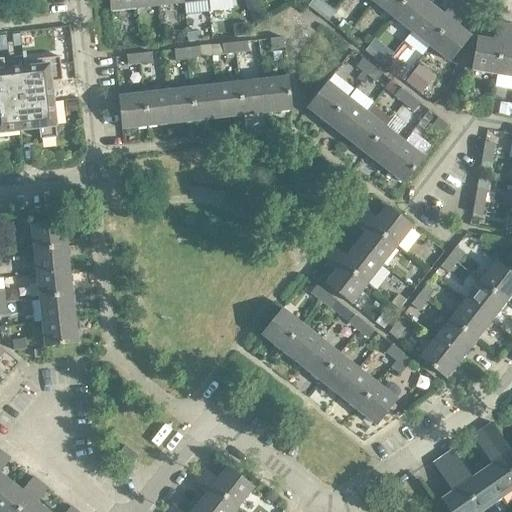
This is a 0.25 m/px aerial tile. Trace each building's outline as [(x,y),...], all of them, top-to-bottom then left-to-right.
[(109,0),(111,12),(136,9),(135,0),(109,0)] [(135,0),(136,9),(160,6),(159,0),(135,0)] [(267,19),(255,0),(242,0),(247,11),(255,26),(267,19)] [(374,0),(373,2),(393,17),(405,0),(374,0)] [(405,0),(393,17),(411,31),(432,5),(425,0),(405,0)] [(443,14),(432,5),(411,31),(431,47),(462,6),(454,0),(443,14)] [(459,27),(470,13),(462,6),(431,47),(450,62),(470,35),(459,27)] [(473,70),(496,74),(505,24),(496,23),(493,40),(478,37),(473,70)] [(511,43),(511,38),(511,25),(505,24),(496,74),(511,77),(511,43)] [(269,39),(270,49),(283,48),(282,37),(269,39)] [(234,43),(235,54),(248,52),(246,41),(234,43)] [(235,54),(234,43),(221,45),(222,55),(224,55),(235,54)] [(199,47),(186,48),(187,59),(200,58),(199,47)] [(187,59),(186,48),(174,50),(174,60),(187,59)] [(388,50),(379,62),(383,66),(393,54),(388,50)] [(152,53),(139,54),(140,64),(153,63),(152,53)] [(140,64),(139,54),(127,56),(128,66),(140,64)] [(37,67),(19,69),(22,99),(53,96),(51,82),(63,81),(60,57),(36,60),(37,67)] [(365,75),(372,66),(361,58),(355,67),(361,71),(365,75)] [(0,101),(22,99),(19,69),(5,71),(4,59),(0,59),(0,101)] [(372,66),(365,75),(375,83),(382,74),(372,66)] [(420,94),(429,82),(413,70),(404,82),(420,94)] [(361,71),(355,78),(359,82),(365,75),(361,71)] [(291,111),(287,78),(263,80),(266,113),(291,111)] [(242,116),(266,113),(263,80),(239,83),(242,116)] [(239,83),(215,86),(219,119),(242,116),(239,83)] [(308,110),(327,125),(348,98),(329,83),(308,110)] [(219,119),(215,86),(191,89),(195,122),(219,119)] [(410,96),(399,88),(393,96),(403,104),(410,96)] [(171,125),(195,122),(191,89),(167,92),(171,125)] [(147,127),(171,125),(167,92),(143,94),(147,127)] [(147,127),(143,94),(119,97),(122,130),(147,127)] [(53,96),(22,99),(26,130),(39,128),(41,140),(58,138),(53,96)] [(420,104),(410,96),(403,104),(413,112),(420,104)] [(346,139),(367,113),(348,98),(327,125),(346,139)] [(22,99),(0,101),(0,132),(26,130),(22,99)] [(65,113),(76,111),(75,102),(64,103),(65,113)] [(511,114),(511,104),(500,102),(498,115),(511,117),(511,114)] [(386,127),(367,113),(346,139),(365,154),(386,127)] [(437,117),(431,126),(441,134),(448,126),(437,117)] [(365,154),(383,169),(404,142),(386,127),(365,154)] [(415,169),(424,157),(404,142),(383,169),(403,184),(415,169)] [(485,143),(483,156),(492,157),(494,145),(485,143)] [(492,157),(483,156),(480,168),(490,170),(492,157)] [(486,192),(476,190),(474,202),(484,204),(486,192)] [(474,202),(472,215),(482,216),(484,204),(474,202)] [(362,206),(356,214),(397,246),(412,228),(386,207),(378,218),(362,206)] [(397,246),(356,214),(349,222),(365,234),(356,245),(382,266),(397,246)] [(469,226),(470,227),(477,228),(479,220),(472,218),(470,218),(469,226)] [(67,247),(64,222),(31,226),(34,251),(67,247)] [(0,253),(8,253),(7,241),(0,241),(0,253)] [(367,284),(382,266),(356,245),(347,256),(332,244),(326,252),(367,284)] [(34,251),(37,275),(70,271),(67,247),(34,251)] [(463,253),(456,247),(448,257),(456,263),(463,253)] [(367,284),(326,252),(319,260),(335,272),(325,284),(351,305),(367,284)] [(448,257),(440,267),(448,273),(456,263),(448,257)] [(511,275),(495,262),(480,282),(506,302),(511,294),(511,275)] [(40,299),(73,295),(70,271),(37,275),(40,299)] [(506,302),(480,282),(465,301),(491,321),(506,302)] [(426,284),(418,295),(426,301),(434,291),(426,284)] [(326,293),(317,286),(311,293),(320,301),(326,293)] [(4,290),(6,302),(18,301),(17,294),(11,290),(4,290)] [(336,301),(326,293),(320,301),(330,309),(336,301)] [(76,319),(73,295),(40,299),(42,323),(76,319)] [(426,301),(418,295),(410,305),(418,311),(425,303),(426,301)] [(465,301),(450,320),(476,340),(491,321),(465,301)] [(261,336),(280,352),(302,324),(283,309),(261,336)] [(364,323),(354,315),(348,323),(358,331),(364,323)] [(78,343),(76,319),(42,323),(45,347),(78,343)] [(476,340),(450,320),(435,339),(461,359),(476,340)] [(396,340),(404,329),(396,322),(388,333),(396,340)] [(364,323),(358,331),(367,339),(374,331),(364,323)] [(299,366),(321,339),(302,324),(280,352),(299,366)] [(26,349),(25,339),(13,341),(14,351),(26,349)] [(339,354),(321,339),(299,366),(318,381),(339,354)] [(445,379),(461,359),(435,339),(420,359),(445,379)] [(385,352),(395,360),(401,353),(391,345),(385,352)] [(34,359),(42,357),(41,349),(33,350),(34,359)] [(400,374),(411,360),(401,353),(395,360),(390,367),(400,374)] [(358,369),(339,354),(318,381),(337,396),(358,369)] [(356,411),(377,383),(358,369),(337,396),(356,411)] [(396,399),(377,383),(356,411),(375,426),(396,399)] [(511,448),(510,450),(491,422),(481,428),(511,472),(511,448)] [(501,497),(511,488),(511,472),(481,428),(472,435),(492,463),(481,470),(501,497)] [(138,456),(124,446),(115,458),(129,469),(138,456)] [(452,449),(442,456),(480,511),(501,497),(481,470),(471,477),(452,449)] [(0,473),(0,472),(11,459),(3,453),(0,457),(0,496),(11,482),(0,473)] [(479,511),(480,511),(442,456),(432,463),(435,467),(452,491),(441,499),(450,511),(479,511)] [(217,480),(202,469),(196,476),(237,509),(253,488),(227,467),(217,480)] [(202,511),(233,511),(237,509),(196,476),(190,484),(205,495),(196,507),(202,511)] [(0,496),(0,511),(17,511),(41,483),(34,477),(23,491),(11,482),(0,496)] [(17,511),(48,511),(49,511),(37,503),(48,489),(41,483),(17,511)]
